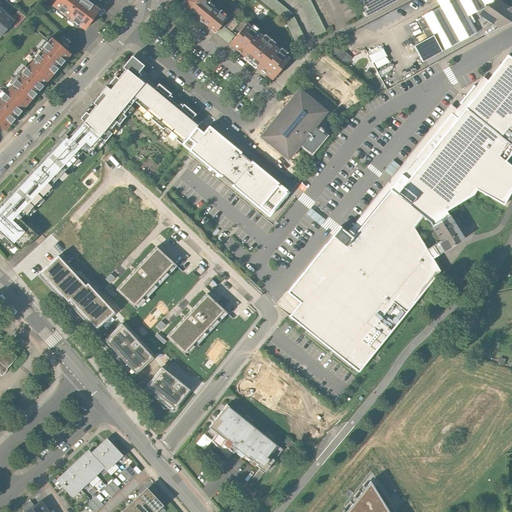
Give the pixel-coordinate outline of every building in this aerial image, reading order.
[(57,0),(52,6),(84,30),(98,11),(83,0),(57,0)] [(208,2),(205,0),(183,0),(181,4),(214,33),(226,17),(208,2)] [(292,12),(277,0),(260,0),(285,20),(292,12)] [(295,0),(301,5),(317,35),(326,31),(310,0),(295,0)] [(357,0),(366,16),(395,0),(357,0)] [(448,0),(423,14),(424,17),(434,34),(442,50),(478,31),(469,14),(477,9),(494,0),(448,0)] [(504,0),(494,0),(477,9),(500,26),(511,19),(511,5),(504,0)] [(14,21),(17,18),(19,20),(14,25),(17,28),(25,17),(18,11),(12,19),(14,21)] [(12,19),(6,14),(0,20),(0,37),(0,38),(14,21),(12,19)] [(294,16),(285,20),(296,44),(306,40),(294,16)] [(418,20),(427,37),(434,34),(424,17),(418,20)] [(228,43),(250,61),(268,39),(246,22),(228,43)] [(422,61),(442,50),(434,34),(427,37),(414,45),(422,61)] [(290,57),(268,39),(250,61),(272,79),(290,57)] [(53,40),(31,65),(48,80),(70,55),(53,40)] [(339,46),(331,56),(345,66),(353,56),(339,46)] [(383,48),(369,55),(376,69),(390,62),(383,48)] [(144,66),(132,56),(122,68),(125,70),(118,79),(115,77),(106,87),(105,87),(106,88),(102,92),(101,92),(102,93),(93,104),(96,106),(88,115),(86,113),(80,119),(83,122),(102,140),(105,142),(112,134),(109,132),(116,123),(119,125),(126,117),(123,115),(134,102),(148,85),(142,81),(147,75),(141,70),(144,66)] [(511,60),(509,58),(491,81),(470,106),(468,109),(511,144),(511,60)] [(27,105),(48,80),(31,65),(9,90),(27,105)] [(154,90),(148,85),(134,102),(152,117),(150,119),(163,130),(165,128),(177,137),(175,140),(182,145),(196,127),(197,126),(191,121),(196,115),(183,105),(179,110),(166,100),(171,94),(159,84),(154,90)] [(0,125),(5,130),(27,105),(9,90),(0,100),(0,125)] [(324,113),(300,92),(263,137),(287,157),(299,143),(311,153),(325,137),(313,127),(324,113)] [(511,192),(511,164),(505,160),(511,151),(511,144),(468,109),(460,119),(452,113),(394,186),(390,191),(428,222),(429,224),(449,212),(475,194),(477,191),(505,206),(511,192)] [(86,156),(102,140),(83,122),(68,138),(65,136),(48,154),(66,170),(82,152),(86,156)] [(203,133),(196,127),(182,145),(189,151),(188,151),(221,178),(221,177),(232,186),(231,186),(269,217),(289,192),(252,162),(251,162),(240,154),(241,153),(209,126),(203,133)] [(66,170),(48,154),(16,189),(33,205),(66,170)] [(33,205),(16,189),(0,205),(0,232),(20,252),(38,236),(18,220),(33,205)] [(428,222),(390,191),(369,218),(352,239),(346,234),(341,230),(288,295),(300,304),(290,317),(359,371),(439,270),(432,258),(439,255),(433,246),(427,250),(416,230),(428,222)] [(449,212),(429,224),(440,242),(433,246),(439,255),(465,239),(449,212)] [(168,229),(162,236),(171,245),(178,237),(168,229)] [(176,266),(156,247),(116,290),(136,309),(140,305),(137,302),(144,295),(147,297),(165,278),(162,276),(170,268),(172,270),(176,266)] [(94,332),(115,314),(87,284),(85,286),(58,256),(37,275),(64,305),(63,306),(78,322),(81,319),(94,332)] [(193,260),(190,266),(186,264),(184,269),(199,275),(203,265),(193,260)] [(227,313),(206,294),(166,337),(187,356),(190,352),(187,349),(195,342),(198,344),(216,325),(213,323),(220,315),(223,318),(227,313)] [(230,323),(219,331),(225,339),(236,331),(230,323)] [(136,375),(153,358),(121,324),(104,340),(110,347),(107,350),(113,356),(115,353),(124,362),(121,365),(126,370),(129,368),(136,375)] [(17,358),(0,342),(0,375),(1,376),(17,358)] [(505,360),(499,358),(497,364),(503,366),(505,360)] [(173,413),(191,391),(161,367),(146,386),(155,393),(153,396),(158,401),(161,398),(170,405),(167,408),(173,413)] [(227,459),(236,451),(252,463),(254,462),(258,465),(256,468),(264,474),(282,450),(227,407),(209,429),(218,435),(211,442),(227,459)] [(204,433),(196,442),(205,449),(213,440),(204,433)] [(108,436),(101,443),(118,464),(126,457),(108,436)] [(295,444),(290,440),(286,445),(291,449),(295,444)] [(101,443),(93,449),(110,471),(118,464),(101,443)] [(91,447),(81,455),(98,476),(107,468),(91,447)] [(81,455),(72,463),(89,483),(98,476),(81,455)] [(72,463),(63,471),(80,491),(89,483),(72,463)] [(125,483),(139,472),(131,463),(118,474),(125,483)] [(63,471),(54,478),(71,499),(80,491),(63,471)] [(347,511),(389,511),(370,482),(347,511)] [(140,496),(153,511),(156,511),(163,506),(148,489),(140,496)] [(87,504),(95,511),(106,502),(97,494),(87,504)] [(153,511),(140,496),(132,503),(139,511),(153,511)] [(47,511),(48,511),(42,501),(26,511),(47,511)] [(124,511),(139,511),(132,503),(123,511),(124,511)]
